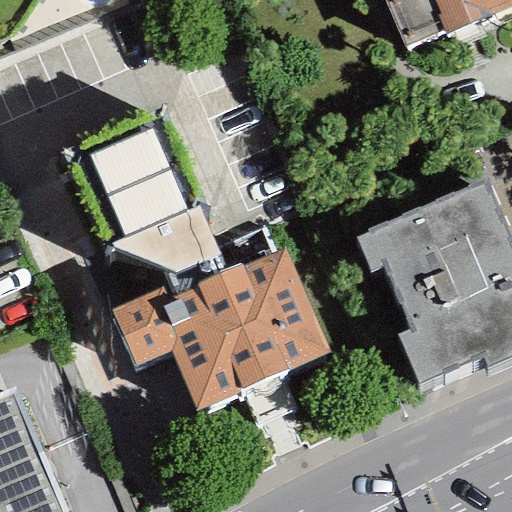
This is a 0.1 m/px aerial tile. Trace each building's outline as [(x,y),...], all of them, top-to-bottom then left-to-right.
[(511,0),(384,0),(405,46),(441,30),(444,36),(511,6),(511,0)] [(161,271),(172,298),(197,287),(195,284),(226,270),(199,206),(205,205),(161,110),(64,150),(108,246),(161,271)] [(367,234),(354,239),(368,272),(382,266),(408,330),(397,334),(418,384),(483,357),(486,369),(511,356),(511,246),(487,185),(482,187),(481,182),(365,229),(367,234)] [(154,292),(109,312),(133,368),(167,353),(193,413),(238,393),(240,398),(286,379),(283,373),(328,354),(283,252),(243,269),(241,264),(226,270),(195,284),(197,287),(172,298),(166,301),(161,289),(154,292)] [(65,511),(15,391),(0,397),(0,511),(65,511)]
